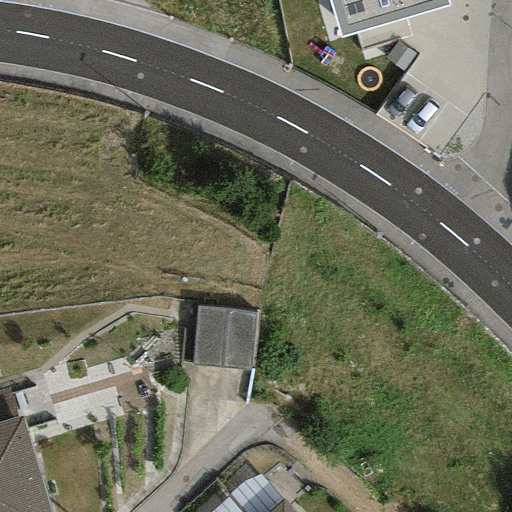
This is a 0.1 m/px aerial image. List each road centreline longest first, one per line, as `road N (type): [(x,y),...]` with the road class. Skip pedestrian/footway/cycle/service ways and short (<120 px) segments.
road 1 (secondary): [(0,31),(59,40),(233,96),(449,233)]
road 2 (residential): [(449,233),(486,191),(511,124)]
